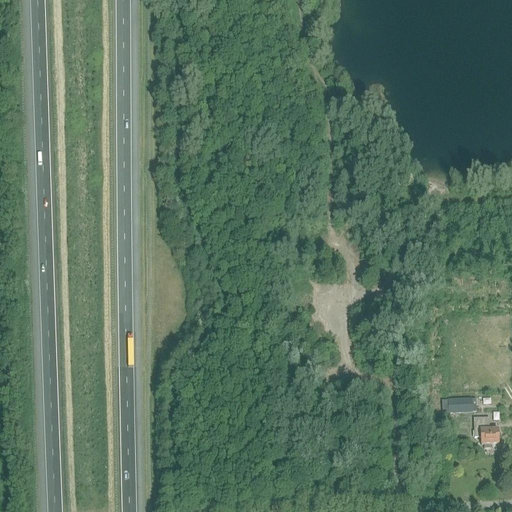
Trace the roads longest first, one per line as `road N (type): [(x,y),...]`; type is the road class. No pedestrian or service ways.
road 1 (motorway): [(36,0),(54,511)]
road 2 (motorway): [(128,511),(122,0)]
road 3 (unclassified): [(511,504),(418,508),(401,500),(394,394),(385,384),(345,375),(349,297)]
road 4 (track): [(299,0),(302,44),(329,138),(330,246)]
road 5 (track): [(349,297),(379,296),(401,243),(427,209),(511,197)]
road 6 (track): [(381,293),(511,292)]
